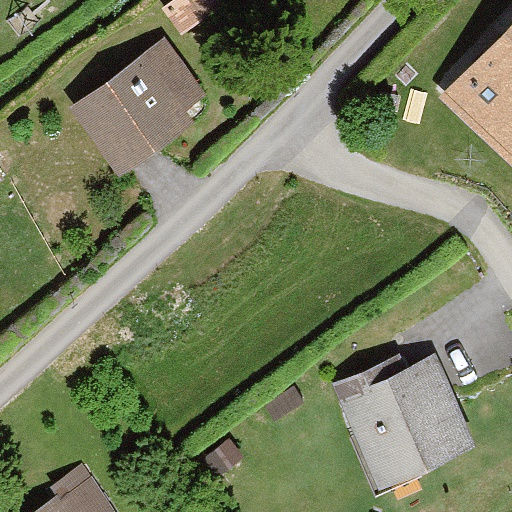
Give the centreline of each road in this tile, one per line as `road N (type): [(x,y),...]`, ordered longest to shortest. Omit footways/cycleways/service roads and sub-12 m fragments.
road 1 (residential): [(274,131),(0,388)]
road 2 (residential): [(274,131),(342,176),(455,207),(511,280)]
road 3 (residential): [(398,0),(274,131)]
